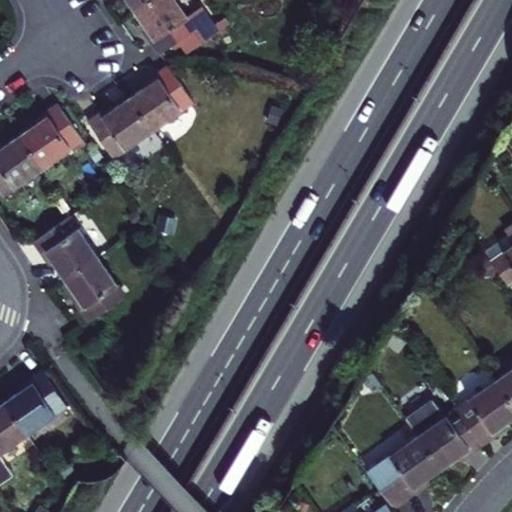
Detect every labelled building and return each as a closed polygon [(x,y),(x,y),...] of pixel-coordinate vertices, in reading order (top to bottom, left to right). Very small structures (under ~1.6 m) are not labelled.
[(185,0),(145,0),(139,4),(149,19),(153,24),(149,28),(163,48),(201,22),(185,0)] [(154,78),(137,89),(158,122),(198,95),(175,59),(156,71),(159,75),(154,78)] [(93,113),(117,149),(158,122),(137,89),(121,100),(115,103),(113,100),(93,113)] [(41,119),(25,129),(47,162),(88,134),(65,98),(45,112),(47,115),(41,119)] [(3,140),(0,142),(0,177),(7,189),(47,162),(25,129),(11,138),(4,143),(3,140)] [(70,209),(36,234),(47,252),(51,249),(57,257),(66,271),(97,249),(70,209)] [(511,244),(489,262),(506,285),(511,280),(511,244)] [(97,249),(66,271),(74,283),(80,292),(76,295),(87,312),(123,288),(97,249)] [(23,384),(8,394),(31,427),(71,398),(46,363),(27,376),(30,379),(23,384)] [(511,367),(495,380),(511,404),(511,367)] [(499,427),(511,417),(511,404),(495,380),(457,408),(483,444),(496,435),(502,431),(499,427)] [(0,447),(31,427),(8,394),(0,399),(0,447)] [(474,451),(483,444),(457,408),(444,417),(433,399),(407,418),(419,435),(442,468),(463,453),(466,457),(474,451)] [(423,481),(442,468),(419,435),(369,471),(391,505),(393,508),(420,489),(426,485),(423,481)]
